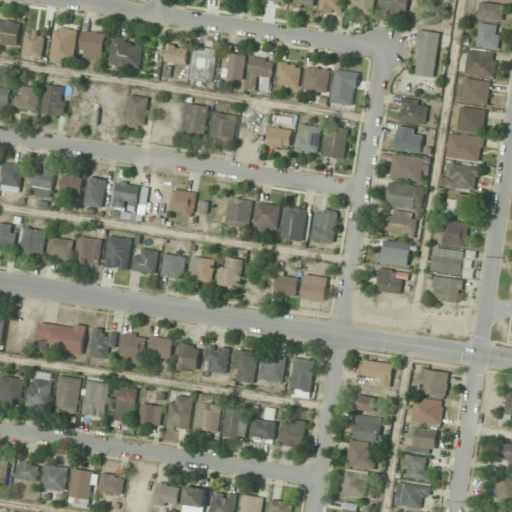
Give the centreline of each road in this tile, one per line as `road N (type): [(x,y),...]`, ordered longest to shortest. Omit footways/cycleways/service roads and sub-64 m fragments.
road 1 (residential): [(0,283),(511,360)]
road 2 (residential): [(390,48),(316,511)]
road 3 (residential): [(0,136),(364,196)]
road 4 (residential): [(511,181),(454,511)]
road 5 (residential): [(59,0),(390,48)]
road 6 (residential): [(0,434),(321,482)]
